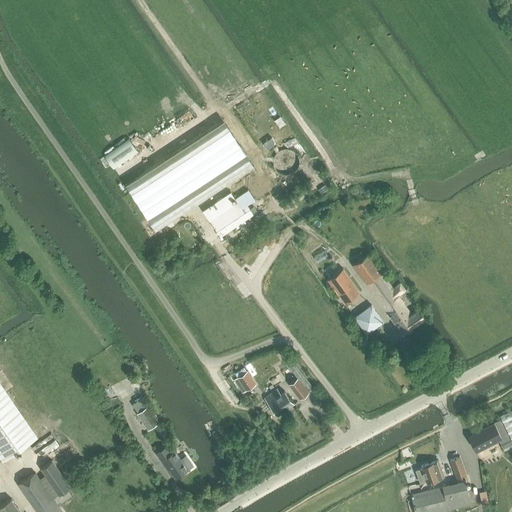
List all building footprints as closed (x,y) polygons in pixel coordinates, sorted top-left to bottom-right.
[(224,119),(125,184),(155,229),(254,164),(224,119)] [(105,155),(114,168),(138,151),(129,138),(105,155)] [(209,245),(223,235),(228,242),(236,236),(232,229),(254,214),(247,204),(256,198),(250,189),(236,198),(232,191),(204,210),(204,211),(193,219),(209,245)] [(253,231),(254,233),(263,228),(260,222),(251,227),(253,231)] [(402,334),(425,317),(419,308),(411,314),(402,301),(403,301),(399,297),(402,295),(400,293),(405,289),(401,283),(393,288),(388,280),(389,278),(388,277),(386,278),(368,253),(353,264),(402,334)] [(345,302),(360,292),(343,268),(329,278),(341,297),(338,300),(341,304),(345,302)] [(384,321),(372,303),(355,315),(367,332),(384,321)] [(300,397),(308,391),(309,391),(314,387),(290,357),(285,361),(298,378),(290,384),(300,397)] [(233,379),(242,392),(256,383),(247,370),(233,379)] [(0,457),(3,462),(36,438),(5,393),(5,392),(0,385),(0,457)] [(278,414),(293,402),(285,391),(281,394),(277,389),(265,398),(278,414)] [(252,394),(245,398),(250,405),(256,400),(252,394)] [(136,413),(148,429),(159,422),(142,397),(132,404),(138,412),(136,413)] [(510,441),(509,438),(500,443),(504,452),(511,448),(511,411),(500,417),(511,440),(510,441)] [(498,440),(500,443),(509,438),(500,421),(482,430),(483,431),(469,438),(476,451),(498,440)] [(181,460),(175,452),(173,453),(167,446),(157,453),(166,467),(167,466),(175,477),(193,465),(186,456),(181,460)] [(457,479),(467,475),(460,456),(450,460),(457,479)] [(52,460),(40,468),(59,495),(70,487),(52,460)] [(420,483),(426,480),(427,481),(444,476),(438,460),(421,466),(421,467),(422,468),(416,470),(420,483)] [(62,511),(35,472),(18,483),(37,511),(62,511)] [(415,511),(435,511),(471,504),(465,480),(443,485),(443,487),(411,494),(415,511)] [(481,503),(488,501),(486,491),(479,493),(481,503)] [(20,511),(10,498),(0,505),(0,511),(20,511)]
